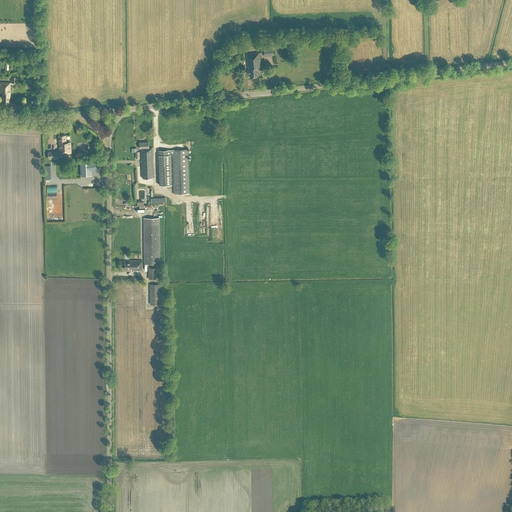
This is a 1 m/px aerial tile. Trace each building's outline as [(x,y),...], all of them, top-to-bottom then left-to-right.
[(273,55),(273,50),(272,49),(272,46),(263,46),(264,56),(273,55)] [(260,52),(246,54),(248,70),(247,71),(247,73),(249,73),(250,77),(258,76),(257,70),(262,69),(260,52)] [(10,82),(0,81),(0,92),(2,92),(2,102),(8,102),(8,99),(10,99),(10,82)] [(66,135),(58,135),(60,151),(48,151),(49,158),(59,158),(58,154),(71,153),(71,142),(66,142),(66,135)] [(154,177),(153,148),(149,148),(149,142),(140,142),(140,148),(142,148),(142,177),(154,177)] [(171,185),(170,154),(173,154),(173,150),(170,150),(170,149),(158,149),(160,185),(171,185)] [(188,149),(173,150),(173,154),(174,193),(189,193),(188,149)] [(95,162),(82,163),(83,176),(91,175),(91,170),(96,170),(95,162)] [(146,195),(149,195),(149,190),(146,190),(146,188),(137,188),(137,204),(146,204),(146,195)] [(144,218),(144,264),(160,263),(159,217),(144,218)] [(142,260),(124,260),(124,269),(132,269),(132,270),(142,270),(142,260)] [(150,304),(160,304),(160,284),(150,284),(150,304)]
